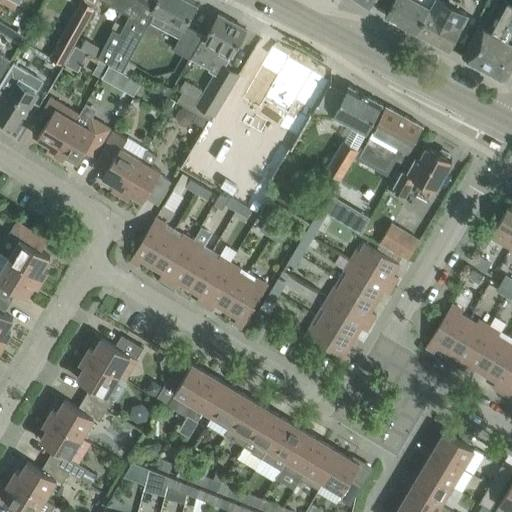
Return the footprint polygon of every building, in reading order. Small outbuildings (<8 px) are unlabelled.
[(92,0),(91,3),(84,0),(81,0),(50,55),(61,61),(97,0),(92,0)] [(102,0),(130,14),(128,18),(147,28),(151,21),(156,11),(151,8),(155,0),(102,0)] [(155,0),(151,8),(156,11),(151,21),(181,37),(175,49),(187,56),(190,58),(191,56),(203,34),(199,32),(187,25),(198,4),(191,0),(155,0)] [(393,0),(386,13),(417,30),(432,6),(430,5),(420,0),(393,0)] [(450,48),(469,13),(458,7),(458,6),(448,0),(447,1),(444,0),(433,0),(430,5),(432,6),(417,30),(450,48)] [(511,17),(511,0),(506,0),(490,30),(480,24),(463,55),(466,57),(467,60),(473,63),(476,62),(484,67),(511,17)] [(203,34),(191,56),(192,57),(193,56),(211,67),(215,59),(222,63),(226,66),(233,54),(247,29),(219,13),(206,36),(203,34)] [(511,17),(484,67),(493,71),(494,74),(499,78),(502,77),(505,78),(508,74),(511,66),(511,17)] [(113,29),(99,56),(114,65),(124,70),(131,74),(137,65),(129,60),(147,28),(128,18),(120,33),(113,29)] [(0,19),(0,31),(20,44),(26,36),(0,19)] [(31,30),(25,40),(34,45),(38,40),(36,33),(31,30)] [(75,44),(65,63),(78,70),(88,51),(75,44)] [(0,77),(11,60),(0,53),(0,77)] [(38,94),(35,92),(43,79),(14,62),(0,84),(0,87),(9,93),(0,107),(0,118),(14,127),(22,114),(25,116),(38,94)] [(211,120),(214,116),(239,73),(222,63),(199,101),(182,91),(177,101),(198,112),(209,119),(211,120)] [(119,68),(114,65),(109,73),(119,79),(138,89),(142,81),(131,74),(124,70),(119,68)] [(160,80),(155,89),(160,92),(167,95),(172,87),(160,80)] [(160,92),(155,89),(142,81),(138,89),(149,95),(150,93),(157,97),(160,92)] [(333,114),(335,115),(336,116),(337,119),(342,122),(346,121),(347,122),(353,125),(366,132),(383,103),(349,85),(345,92),(333,114)] [(167,95),(161,104),(170,110),(176,101),(167,95)] [(55,153),(76,119),(79,113),(50,96),(41,111),(50,116),(38,136),(50,143),(47,148),(55,153)] [(410,150),(423,125),(386,105),(373,129),(373,130),(360,155),(386,169),(393,157),(399,160),(406,148),(410,150)] [(198,112),(193,120),(204,127),(209,119),(198,112)] [(76,119),(55,153),(64,158),(67,153),(78,160),(85,150),(94,156),(111,127),(100,121),(86,125),(76,119)] [(121,192),(141,158),(122,146),(128,137),(114,129),(97,157),(109,165),(103,175),(115,182),(112,187),(121,192)] [(330,195),(331,196),(340,181),(342,179),(355,156),(359,149),(358,148),(344,140),(326,169),(334,174),(324,191),(316,205),(315,206),(318,208),(320,207),(321,208),(330,195)] [(450,156),(450,152),(442,148),(439,150),(428,144),(420,158),(417,156),(408,172),(403,169),(391,191),(403,197),(414,176),(419,179),(413,191),(429,200),(452,158),(450,156)] [(152,164),(157,155),(147,149),(141,158),(121,192),(129,197),(132,192),(144,199),(156,179),(166,186),(170,179),(159,173),(161,170),(152,164)] [(197,192),(202,183),(191,177),(186,185),(197,192)] [(202,183),(197,192),(208,198),(213,190),(202,183)] [(222,190),(214,204),(223,209),(226,204),(225,203),(230,195),(222,190)] [(230,195),(225,203),(226,204),(234,209),(239,200),(230,195)] [(321,208),(328,212),(362,232),(369,218),(330,195),(321,208)] [(247,216),(252,208),(239,200),(234,209),(247,216)] [(511,247),(511,244),(511,208),(507,206),(491,236),(511,247)] [(328,212),(321,208),(320,207),(318,208),(306,230),(314,235),(328,212)] [(152,266),(173,231),(165,227),(167,223),(156,217),(130,260),(138,265),(142,259),(152,266)] [(271,236),(276,227),(265,220),(260,229),(271,236)] [(41,250),(48,239),(17,221),(9,234),(20,240),(9,258),(43,278),(48,270),(43,267),(50,255),(41,250)] [(408,258),(408,257),(420,239),(392,222),(380,241),(408,258)] [(282,242),(286,235),(287,234),(276,227),(271,236),(282,242)] [(309,244),(314,235),(306,230),(301,239),(309,244)] [(167,282),(193,239),(183,233),(181,236),(173,231),(152,266),(163,272),(159,278),(167,282)] [(189,288),(210,254),(202,249),(204,245),(193,239),(167,282),(175,287),(179,281),(189,288)] [(351,259),(394,285),(399,277),(393,273),(400,262),(366,242),(361,250),(357,248),(351,259)] [(287,262),(295,266),(302,255),(294,250),(287,262)] [(43,278),(9,258),(0,252),(0,294),(11,301),(17,290),(26,296),(33,284),(38,287),(43,278)] [(205,305),(231,261),(220,255),(218,258),(210,254),(189,288),(200,294),(196,300),(205,305)] [(480,256),(475,263),(486,270),(491,262),(480,256)] [(389,293),(394,285),(351,259),(344,269),(348,272),(343,280),(377,300),(383,290),(389,293)] [(227,310),(247,276),(239,271),(241,267),(231,261),(205,305),(213,309),(216,304),(227,310)] [(473,267),(468,275),(479,282),(484,274),(473,267)] [(511,288),(511,286),(511,276),(506,273),(501,281),(511,288)] [(242,327),(268,284),(257,277),(255,280),(247,276),(227,310),(237,316),(234,322),(242,327)] [(272,287),(280,292),(287,281),(278,276),(272,287)] [(371,310),(377,300),(343,280),(338,287),(335,285),(328,296),(372,322),(376,314),(371,310)] [(507,296),(511,288),(501,281),(496,289),(507,296)] [(274,303),(280,292),(272,287),(266,298),(274,303)] [(0,336),(6,340),(11,332),(6,329),(13,317),(4,312),(11,301),(0,294),(0,336)] [(367,330),(372,322),(328,296),(322,306),(326,309),(321,317),(355,337),(361,327),(367,330)] [(448,352),(469,317),(461,313),(463,309),(452,303),(426,346),(435,351),(438,345),(448,352)] [(264,323),(270,312),(260,306),(254,316),(264,323)] [(349,347),(355,337),(321,317),(316,324),(313,322),(306,334),(349,360),(354,351),(349,347)] [(464,368),(490,325),(479,319),(477,322),(469,317),(448,352),(459,358),(456,364),(464,368)] [(486,374),(506,340),(498,335),(500,331),(490,325),(464,368),(472,373),(475,367),(486,374)] [(119,374),(126,378),(138,358),(137,358),(143,347),(122,334),(115,345),(102,337),(95,349),(90,346),(85,354),(119,374)] [(501,391),(511,371),(511,343),(506,340),(486,374),(496,380),(493,386),(501,391)] [(107,394),(119,374),(85,354),(80,362),(85,365),(78,377),(91,385),(85,396),(107,409),(113,398),(107,394)] [(187,415),(188,413),(212,373),(193,362),(180,382),(170,375),(157,397),(187,415)] [(511,371),(501,391),(509,395),(511,390),(511,371)] [(213,414),(230,384),(212,373),(188,413),(197,419),(204,408),(213,414)] [(231,425),(249,396),(230,384),(213,414),(231,425)] [(100,420),(107,409),(85,396),(78,407),(65,399),(58,410),(53,408),(48,416),(82,436),(94,416),(100,420)] [(245,445),(250,436),(267,407),(249,396),(231,425),(226,434),(245,445)] [(262,457),(286,418),(267,407),(250,436),(257,440),(251,451),(262,457)] [(70,456),(82,436),(48,416),(43,424),(48,427),(41,439),(54,447),(48,458),(70,470),(81,477),(86,467),(76,460),(70,456)] [(281,468),(287,458),(305,429),(286,418),(262,457),(281,468)] [(306,469),(323,440),(305,429),(287,458),(281,468),(299,480),(306,469)] [(474,447),(461,439),(445,430),(434,448),(463,466),(474,447)] [(324,480),(342,451),(323,440),(306,469),(324,480)] [(452,485),(463,466),(434,448),(422,467),(452,485)] [(350,504),(363,483),(352,476),(361,462),(342,451),(324,480),(343,491),(339,497),(350,504)] [(162,457),(158,466),(170,471),(173,462),(162,457)] [(63,482),(70,470),(48,458),(41,469),(28,460),(21,472),(16,469),(11,477),(45,498),(57,478),(63,482)] [(199,482),(202,474),(207,464),(198,460),(195,466),(193,465),(184,461),(176,473),(199,482)] [(491,483),(502,490),(511,472),(511,469),(502,464),(491,483)] [(441,503),(452,485),(422,467),(411,486),(441,503)] [(168,485),(171,476),(159,471),(155,480),(168,485)] [(202,474),(199,482),(218,490),(226,477),(215,472),(213,477),(202,474)] [(171,476),(168,485),(180,489),(183,480),(171,476)] [(45,498),(11,477),(6,486),(11,489),(4,501),(17,509),(15,511),(50,511),(55,504),(45,498)] [(231,479),(226,477),(218,490),(239,498),(243,490),(229,484),(231,479)] [(511,509),(511,481),(500,502),(511,509)] [(491,508),(502,490),(491,483),(480,502),(491,508)] [(441,503),(411,486),(400,504),(401,505),(412,511),(447,511),(450,509),(441,503)] [(208,500),(212,492),(200,487),(196,496),(208,500)] [(259,506),(264,498),(243,490),(239,498),(259,506)] [(212,492),(208,500),(220,505),(223,496),(212,492)] [(281,511),(283,506),(284,506),(264,498),(259,506),(274,511),(281,511)] [(236,511),(250,511),(252,508),(230,499),(226,508),(236,511)]
